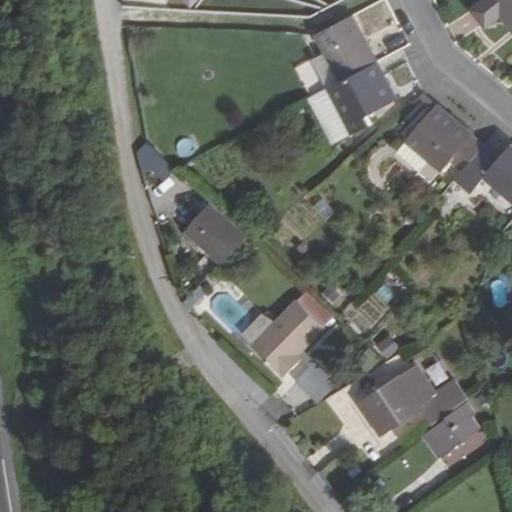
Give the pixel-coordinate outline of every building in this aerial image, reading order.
[(511,0),(485,0),(479,5),(491,22),(503,13),(511,24),(511,0)] [(318,33),(327,51),(343,80),(379,60),(354,14),(318,33)] [(343,80),(327,51),(316,57),(331,86),(343,80)] [(399,97),(379,60),(343,80),(331,86),(355,132),(372,123),(368,114),(399,97)] [(486,142),(439,103),(408,140),(444,169),(455,156),(467,167),(486,144),(486,142)] [(511,195),(511,145),(501,157),(486,144),(467,167),(458,177),(474,190),(487,174),(511,195)] [(217,204),(190,234),(228,268),(255,238),(217,204)] [(299,299),(255,346),(286,376),(305,355),(301,351),(326,325),(299,299)] [(228,305),(216,316),(232,334),(244,322),(228,305)] [(380,343),(389,358),(404,349),(395,335),(380,343)] [(405,365),(399,354),(388,361),(386,362),(393,372),(405,365)] [(416,364),(361,401),(382,431),(428,400),(441,419),(469,398),(457,381),(438,394),(416,364)] [(432,428),(447,449),(479,425),(472,414),(476,411),(469,401),(432,428)] [(447,449),(432,428),(423,434),(439,455),(447,449)]
